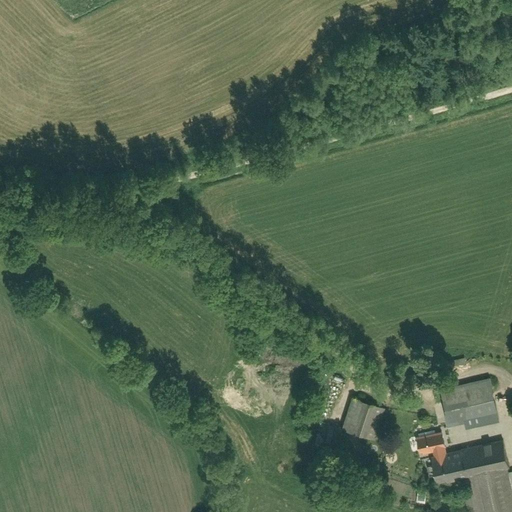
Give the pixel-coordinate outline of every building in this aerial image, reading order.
[(463,356),(445,360),(446,367),(465,362),(463,356)] [(433,392),(441,426),(494,414),(486,380),(433,392)] [(370,455),(382,411),(351,404),(340,448),(370,455)] [(433,484),(458,479),(464,511),(511,511),(511,501),(511,471),(507,472),(506,470),(505,464),(500,439),(427,453),(433,484)] [(415,500),(423,501),(424,490),(416,489),(415,500)]
